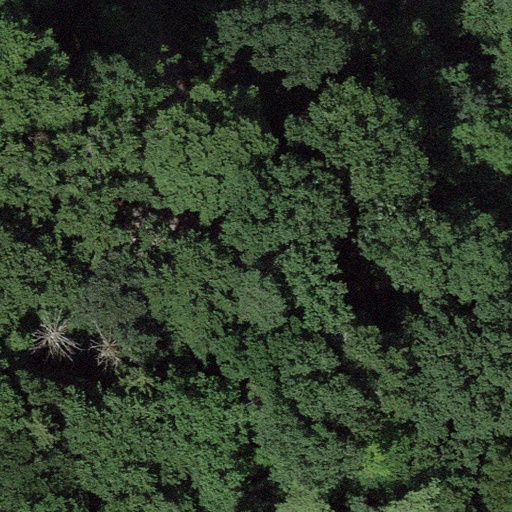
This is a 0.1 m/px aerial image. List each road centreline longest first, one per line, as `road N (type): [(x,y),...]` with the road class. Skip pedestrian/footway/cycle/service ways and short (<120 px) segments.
road 1 (track): [(125,0),(188,58),(183,232),(0,322)]
road 2 (track): [(183,232),(503,511)]
